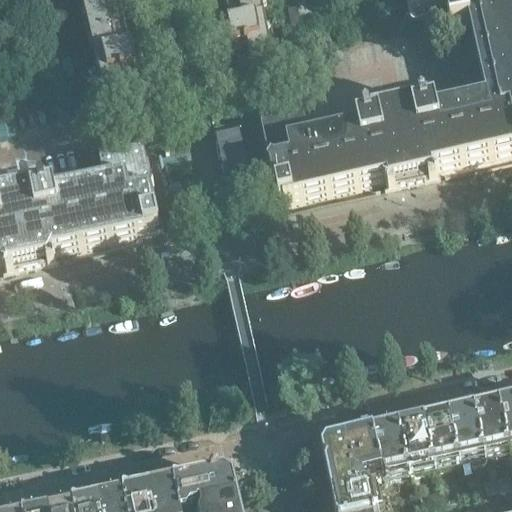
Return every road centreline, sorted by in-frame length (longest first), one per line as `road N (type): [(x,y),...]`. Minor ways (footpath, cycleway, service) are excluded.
road 1 (residential): [(511,191),(227,254)]
road 2 (residential): [(270,443),(0,503)]
road 3 (residential): [(227,254),(170,0)]
road 4 (residential): [(270,443),(511,392)]
road 5 (residential): [(227,254),(0,304)]
